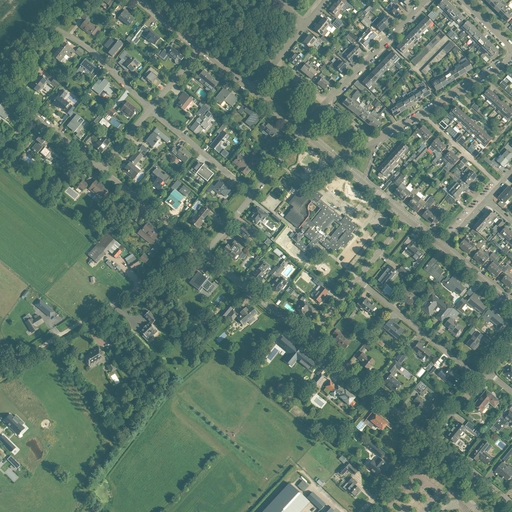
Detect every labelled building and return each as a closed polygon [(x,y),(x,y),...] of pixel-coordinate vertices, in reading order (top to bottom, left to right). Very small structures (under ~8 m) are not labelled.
[(107,10),(111,5),(114,1),(112,0),(99,0),(97,3),(107,10)] [(353,7),(344,0),(339,0),(339,1),(338,0),(334,5),(343,13),(347,8),(351,9),(352,7),(353,7)] [(440,12),(441,14),(444,11),(443,10),(449,4),(444,0),(442,0),(438,5),(441,7),(435,13),(433,11),(432,12),(431,12),(427,16),(431,19),(433,21),(438,15),(437,14),(440,12)] [(502,0),(494,0),(490,5),(493,7),(492,8),(494,10),(494,9),(501,3),(503,1),(502,0)] [(390,12),(396,17),(396,16),(397,17),(399,15),(399,14),(401,11),(396,6),(393,3),(391,5),(392,7),(388,11),(389,13),(390,12)] [(505,7),(501,3),(494,9),(499,13),(505,7)] [(454,9),(449,4),(443,10),(444,11),(441,14),(446,18),(448,15),(454,9)] [(505,7),(499,13),(498,14),(503,18),(511,9),(509,6),(510,5),(508,4),(505,7)] [(115,17),(117,14),(119,12),(122,8),(119,5),(116,9),(112,14),(115,17)] [(336,19),(340,14),(341,15),(343,13),(334,5),(330,11),(329,13),(336,19)] [(511,8),(511,9),(503,18),(508,22),(507,22),(508,22),(509,21),(510,20),(511,17),(511,8)] [(459,14),(454,9),(448,15),(452,19),(450,22),(452,23),(454,21),(453,20),(459,14)] [(130,15),(125,10),(119,18),(129,26),(134,20),(129,16),(130,15)] [(91,20),(87,17),(88,15),(84,12),(81,16),(86,20),(81,26),(87,31),(86,32),(90,35),(91,34),(95,37),(100,30),(96,27),(95,28),(88,22),(91,20)] [(380,20),(386,27),(391,21),(389,19),(390,18),(386,14),(380,20)] [(447,24),(449,26),(449,27),(452,27),(456,23),(458,25),(464,19),(464,18),(464,19),(459,14),(453,20),(454,21),(452,23),(450,22),(447,24)] [(426,17),(421,22),(427,28),(428,27),(432,23),(426,17)] [(114,18),(108,26),(111,28),(117,21),(114,18)] [(329,31),(333,27),(330,24),(330,23),(328,21),(328,20),(326,18),(325,19),(324,18),(319,23),(329,31)] [(361,22),(367,28),(370,25),(363,19),(361,22)] [(381,32),(386,27),(380,20),(375,26),(381,32)] [(466,33),(472,27),(467,22),(467,21),(461,28),(464,30),(461,33),(463,34),(465,36),(467,33),(466,33)] [(421,22),(416,27),(423,33),(426,29),(429,32),(431,30),(428,27),(427,28),(421,22)] [(329,32),(329,31),(319,23),(314,30),(324,37),(328,31),(329,32)] [(423,33),(416,27),(411,32),(418,38),(419,38),(421,40),(423,38),(420,36),(423,33)] [(466,33),(467,33),(471,37),(477,32),(472,27),(466,33)] [(154,45),(156,42),(159,38),(156,35),(155,36),(151,33),(152,32),(147,28),(143,33),(147,37),(146,38),(154,45)] [(376,37),(370,30),(368,28),(363,34),(365,36),(371,42),(376,37)] [(348,35),(354,41),(357,38),(351,32),(348,35)] [(418,38),(411,32),(407,37),(415,45),(419,41),(419,42),(420,41),(421,40),(419,38),(418,38)] [(482,36),(477,32),(471,37),(476,42),(473,44),(475,46),(475,45),(477,43),(476,42),(482,36)] [(321,46),(323,43),(320,40),(317,38),(316,40),(310,35),(304,43),(306,45),(304,48),(310,52),(312,49),(310,48),(313,44),(317,48),(320,45),(321,46)] [(346,37),(352,43),(354,41),(348,35),(346,37)] [(371,42),(365,36),(359,41),(366,47),(368,45),(369,45),(370,45),(371,44),(371,43),(371,42)] [(475,45),(479,49),(487,41),(482,36),(476,42),(477,43),(475,45)] [(326,45),(328,42),(322,37),(320,40),(323,43),(326,45)] [(411,49),(415,45),(407,37),(402,42),(408,48),(409,48),(411,49)] [(115,40),(114,41),(110,38),(107,42),(104,46),(107,49),(109,46),(112,49),(108,53),(112,57),(123,44),(119,41),(117,42),(115,40)] [(356,57),(361,52),(357,48),(359,46),(354,41),(352,43),(353,44),(347,49),(356,57)] [(492,46),(490,44),(491,43),(488,41),(487,41),(479,49),(483,53),(483,54),(485,55),(487,53),(486,52),(492,46)] [(406,51),(408,52),(409,52),(410,52),(411,50),(411,49),(409,48),(408,48),(402,42),(397,47),(403,54),(406,51)] [(70,57),(72,55),(75,51),(64,43),(60,49),(59,50),(53,57),(57,60),(60,62),(63,58),(62,57),(65,53),(70,57)] [(161,50),(157,55),(163,60),(168,54),(175,60),(175,61),(175,62),(175,63),(176,64),(177,64),(178,64),(179,64),(180,63),(180,62),(181,62),(181,60),(181,61),(184,58),(181,56),(182,51),(181,51),(181,52),(176,52),(168,45),(162,52),(161,50)] [(499,50),(498,50),(495,48),(494,48),(492,46),(486,52),(487,53),(485,55),(484,56),(485,56),(489,60),(491,57),(494,59),(501,52),(499,50)] [(81,57),(81,56),(84,52),(79,48),(75,53),(81,57)] [(349,61),(351,63),(356,57),(347,49),(347,48),(339,56),(346,63),(349,61)] [(121,60),(118,63),(126,72),(129,69),(132,72),(135,69),(138,66),(131,59),(132,58),(127,54),(123,50),(118,57),(121,60)] [(387,58),(393,64),(396,66),(399,70),(402,67),(395,61),(400,57),(394,51),(392,53),(392,52),(387,58)] [(291,58),(289,61),(295,66),(295,65),(298,67),(300,65),(304,60),(303,60),(305,58),(306,57),(300,53),(298,56),(295,53),(294,54),(293,53),(290,57),(291,58)] [(392,65),(395,67),(396,66),(393,64),(387,58),(382,63),(388,69),(392,65)] [(93,79),(94,77),(97,73),(94,70),(96,68),(85,59),(80,66),(81,66),(75,73),(80,76),(84,71),(93,79)] [(345,69),(347,67),(339,59),(336,61),(336,62),(334,65),(332,63),(332,64),(329,67),(328,66),(328,67),(336,73),(339,70),(341,73),(341,72),(342,73),(345,69)] [(458,63),(459,64),(460,66),(461,65),(466,73),(472,69),(468,62),(465,63),(462,59),(460,61),(461,61),(458,63)] [(301,70),(306,75),(311,68),(313,66),(314,65),(311,63),(308,61),(306,64),(301,70)] [(383,74),(384,73),(388,69),(382,63),(377,68),(383,74)] [(460,76),(466,73),(461,65),(460,66),(459,64),(454,67),(456,69),(460,76)] [(311,68),(306,75),(311,79),(316,73),(316,72),(319,69),(316,67),(316,68),(313,66),(311,68)] [(160,75),(156,72),(151,67),(142,78),(145,81),(146,80),(151,84),(151,83),(157,87),(160,83),(156,80),(160,75)] [(384,77),(385,77),(387,75),(384,73),(383,74),(377,68),(372,73),(378,79),(380,81),(384,77)] [(449,69),(446,70),(448,73),(450,73),(454,80),(460,76),(456,69),(451,72),(449,69)] [(442,73),(448,84),(454,80),(450,73),(448,73),(446,70),(442,73)] [(201,75),(200,75),(197,79),(204,85),(205,84),(207,87),(211,91),(218,83),(213,79),(213,80),(212,79),(212,78),(209,76),(207,75),(207,74),(204,72),(201,75)] [(373,84),(374,83),(378,79),(372,73),(367,78),(373,84)] [(438,80),(442,87),(448,84),(442,73),(437,76),(435,78),(436,81),(438,80)] [(333,79),(330,77),(328,80),(321,74),(317,79),(319,82),(317,84),(318,84),(318,86),(320,88),(321,87),(324,90),(333,79)] [(38,92),(41,88),(46,81),(40,76),(35,83),(33,82),(30,86),(38,92)] [(50,83),(57,88),(61,83),(54,78),(50,83)] [(377,85),(374,83),(373,84),(367,78),(362,83),(371,92),(371,91),(372,91),(374,89),(375,87),(377,85)] [(109,96),(111,93),(114,90),(108,84),(109,83),(104,79),(99,86),(96,83),(92,89),(99,95),(103,90),(109,96)] [(432,84),(434,87),(436,91),(442,87),(438,80),(436,81),(432,84)] [(505,90),(507,88),(509,86),(503,81),(499,85),(505,90)] [(430,95),(426,88),(426,87),(423,83),(420,85),(419,84),(417,85),(419,87),(416,89),(418,92),(419,91),(424,99),(430,95)] [(232,107),(235,103),(238,99),(232,95),(231,96),(229,95),(230,93),(224,88),(214,100),(221,105),(224,101),(232,107)] [(63,110),(67,106),(68,104),(63,99),(67,94),(61,89),(56,95),(58,96),(52,104),(57,108),(58,106),(63,110)] [(422,100),(424,99),(419,91),(418,92),(416,89),(415,90),(417,93),(414,95),(418,102),(419,103),(422,102),(422,101),(422,100)] [(484,99),(486,97),(488,99),(494,94),(489,89),(484,95),(483,94),(481,96),(484,99)] [(180,101),(177,105),(184,111),(187,107),(192,101),(193,100),(190,98),(187,96),(183,92),(181,96),(183,98),(180,101)] [(403,93),(404,96),(402,97),(404,99),(401,101),(402,102),(406,110),(412,106),(408,99),(406,99),(405,96),(407,95),(405,92),(403,93)] [(418,102),(414,95),(412,92),(407,95),(405,96),(406,99),(408,99),(412,106),(418,102)] [(493,103),(498,98),(494,94),(488,99),(486,101),(491,105),(493,103)] [(342,104),(348,109),(358,96),(357,95),(355,97),(354,96),(351,100),(348,97),(345,100),(344,99),(341,102),(343,103),(342,104)] [(348,109),(353,113),(359,106),(361,104),(356,100),(359,97),(358,96),(348,109)] [(497,107),(502,102),(498,98),(493,103),(497,107)] [(0,101),(0,115),(5,120),(11,113),(1,105),(2,103),(0,101)] [(396,104),(395,102),(393,103),(395,107),(396,106),(400,113),(406,110),(402,102),(401,101),(396,104)] [(472,107),(476,110),(478,112),(480,109),(477,106),(479,104),(477,101),(472,107)] [(122,109),(127,114),(131,117),(134,113),(134,114),(135,113),(135,112),(137,110),(127,102),(122,109)] [(502,111),(507,106),(502,102),(497,107),(496,108),(498,110),(497,112),(499,114),(502,111)] [(359,106),(353,113),(352,114),(355,117),(356,115),(359,117),(364,111),(363,110),(365,107),(368,109),(370,106),(368,104),(366,106),(365,105),(362,109),(359,106)] [(70,115),(73,111),(75,108),(70,105),(65,111),(70,115)] [(205,130),(209,126),(209,125),(206,123),(209,121),(209,120),(213,116),(209,112),(210,110),(204,105),(201,108),(204,111),(189,129),(197,135),(203,128),(204,129),(205,130)] [(251,127),(254,124),(255,125),(259,120),(258,119),(259,117),(247,106),(245,108),(242,106),(238,111),(241,114),(244,111),(250,116),(245,122),(251,127)] [(396,106),(395,107),(390,110),(394,117),(400,113),(396,106)] [(456,117),(461,111),(456,106),(448,115),(451,118),(454,115),(456,117)] [(506,115),(511,110),(507,106),(502,111),(506,115)] [(369,115),(371,113),(368,110),(369,109),(368,109),(365,107),(363,110),(364,111),(359,117),(364,122),(369,115)] [(385,107),(380,114),(381,115),(384,111),(386,113),(388,117),(391,115),(388,110),(385,107)] [(106,113),(103,117),(105,119),(108,115),(111,117),(115,111),(111,108),(107,114),(106,113)] [(87,138),(84,135),(84,134),(80,130),(83,127),(82,126),(81,126),(80,125),(83,121),(78,117),(79,116),(73,111),(69,117),(73,120),(68,126),(72,129),(77,133),(76,135),(80,139),(82,137),(85,140),(87,138)] [(364,122),(370,126),(375,120),(374,119),(376,116),(374,115),(376,113),(373,111),(372,113),(371,113),(369,115),(364,122)] [(458,124),(466,116),(461,111),(456,117),(458,119),(456,122),(458,124)] [(99,116),(93,123),(96,125),(102,118),(99,116)] [(376,116),(374,119),(375,120),(370,126),(375,131),(383,121),(378,118),(376,116)] [(470,120),(466,116),(458,124),(463,128),(465,125),(470,120)] [(110,125),(103,119),(99,124),(102,127),(103,125),(108,129),(110,125)] [(474,124),(470,120),(465,125),(467,127),(465,130),(467,132),(474,124)] [(442,121),(439,125),(440,125),(445,130),(448,126),(443,121),(442,121)] [(264,123),(261,127),(260,128),(263,131),(264,130),(270,135),(267,140),(270,143),(279,132),(268,124),(267,126),(264,123)] [(474,124),(467,132),(472,136),(479,128),(474,124)] [(413,135),(415,137),(419,133),(423,137),(428,131),(423,127),(421,129),(419,128),(413,135)] [(146,141),(149,144),(153,147),(158,141),(156,139),(158,136),(167,144),(171,139),(157,128),(153,132),(154,133),(152,135),(151,134),(146,141)] [(483,132),(479,128),(472,136),(476,140),(483,132)] [(223,131),(213,142),(210,146),(224,158),(229,153),(221,146),(229,136),(223,131)] [(432,135),(428,131),(423,137),(420,139),(423,142),(420,146),(421,147),(418,151),(419,152),(417,155),(418,156),(425,147),(426,146),(424,144),(427,141),(432,135)] [(488,136),(483,132),(476,140),(480,144),(488,136)] [(36,143),(31,149),(34,151),(35,152),(37,154),(39,151),(41,153),(40,153),(46,158),(51,152),(54,149),(51,146),(50,147),(48,150),(45,148),(47,146),(43,143),(44,142),(47,139),(41,135),(38,138),(36,140),(39,143),(38,144),(36,143)] [(492,140),(488,136),(480,144),(479,146),(483,150),(492,140)] [(109,143),(106,140),(102,137),(94,146),(102,153),(109,143)] [(433,153),(433,152),(441,143),(437,139),(428,148),(433,153)] [(473,145),(472,146),(468,151),(471,154),(476,148),(479,145),(476,142),(473,145)] [(411,150),(407,147),(403,143),(399,148),(405,153),(407,155),(408,153),(409,154),(410,153),(409,152),(411,150)] [(433,161),(435,163),(443,155),(441,153),(446,148),(441,143),(433,152),(438,156),(433,161)] [(149,151),(146,148),(142,145),(140,148),(145,153),(146,154),(149,151)] [(511,153),(511,150),(507,145),(504,148),(508,151),(503,156),(509,162),(511,158),(511,154),(511,153)] [(174,147),(171,151),(170,152),(175,156),(176,155),(185,162),(191,155),(181,147),(179,151),(174,147)] [(425,147),(418,156),(417,156),(413,161),(419,166),(420,165),(416,162),(428,150),(425,147)] [(405,153),(399,148),(395,152),(400,158),(403,160),(405,158),(402,155),(405,153)] [(134,178),(137,174),(140,171),(134,166),(143,156),(137,151),(128,162),(130,163),(124,170),(134,178)] [(391,157),(396,162),(400,158),(395,152),(391,157)] [(446,165),(455,156),(450,152),(445,157),(443,155),(435,163),(438,165),(439,164),(441,165),(443,163),(446,165)] [(234,162),(241,168),(239,170),(245,175),(259,159),(252,154),(246,162),(239,156),(234,162)] [(67,166),(68,164),(72,160),(66,155),(61,161),(67,166)] [(454,166),(456,164),(459,160),(455,156),(446,165),(451,169),(454,165),(454,166)] [(504,167),(509,162),(503,156),(497,162),(494,159),(492,161),(499,168),(501,165),(504,168),(504,167)] [(399,164),(396,162),(391,157),(387,161),(395,168),(399,164)] [(207,182),(210,179),(213,174),(207,168),(208,167),(204,164),(205,164),(204,163),(203,165),(198,161),(199,161),(198,161),(190,171),(195,175),(197,173),(207,182)] [(383,165),(388,171),(391,173),(395,168),(387,161),(383,165)] [(457,165),(457,166),(460,168),(461,169),(465,165),(461,161),(457,165)] [(154,179),(155,181),(152,184),(159,190),(162,186),(160,184),(163,181),(164,182),(166,180),(167,181),(170,177),(166,173),(163,176),(157,171),(161,166),(157,162),(152,168),(155,170),(151,175),(155,178),(154,179)] [(386,177),(388,175),(386,173),(388,171),(383,165),(378,170),(381,172),(378,174),(378,176),(381,178),(382,178),(384,175),(386,177)] [(465,174),(467,175),(473,181),(477,176),(468,168),(466,169),(464,172),(465,174)] [(469,185),(473,181),(467,175),(465,174),(461,178),(457,174),(456,174),(455,173),(453,175),(465,185),(467,183),(469,185)] [(463,192),(465,190),(463,188),(465,185),(453,175),(452,177),(453,178),(453,179),(457,183),(453,187),(461,194),(461,195),(462,195),(463,193),(463,192)] [(401,176),(400,177),(396,181),(398,183),(397,186),(399,187),(394,193),(399,197),(404,191),(407,187),(402,183),(405,181),(402,178),(403,177),(401,176)] [(106,192),(107,193),(108,192),(107,192),(109,190),(106,188),(105,188),(100,184),(101,184),(96,180),(89,189),(101,199),(106,192)] [(171,188),(172,187),(175,190),(181,182),(178,180),(171,188)] [(82,191),(84,189),(87,185),(83,181),(77,187),(82,191)] [(213,194),(215,192),(217,194),(219,192),(223,195),(225,196),(231,189),(224,184),(223,184),(219,181),(214,187),(211,184),(206,190),(210,193),(211,192),(213,194)] [(410,193),(413,195),(416,190),(414,188),(413,189),(408,186),(407,187),(404,191),(399,197),(404,201),(410,193)] [(457,199),(461,194),(453,187),(449,191),(445,187),(443,189),(449,195),(453,199),(455,197),(457,199)] [(413,209),(421,199),(417,196),(419,194),(419,192),(421,190),(418,188),(416,190),(413,195),(415,197),(408,205),(413,209)] [(308,189),(303,195),(312,202),(313,203),(320,208),(321,206),(324,203),(320,200),(322,197),(316,192),(317,191),(314,194),(308,189)] [(182,197),(174,191),(170,195),(172,196),(170,198),(167,202),(176,210),(177,209),(176,209),(177,207),(180,204),(181,204),(182,204),(178,201),(181,199),(182,197)] [(293,207),(285,218),(297,228),(298,226),(299,225),(301,226),(303,228),(309,220),(307,218),(308,217),(308,216),(309,216),(309,215),(309,214),(309,213),(308,211),(308,210),(308,209),(308,208),(308,207),(308,206),(309,205),(310,204),(311,202),(312,202),(303,195),(299,191),(289,203),(293,207)] [(504,207),(506,204),(505,203),(510,198),(504,192),(499,197),(501,200),(499,202),(504,207)] [(426,202),(421,199),(413,209),(418,212),(424,205),(427,206),(433,199),(434,197),(432,195),(426,202)] [(435,201),(433,199),(427,206),(429,208),(423,216),(427,220),(435,210),(431,206),(435,201)] [(309,220),(303,228),(298,234),(296,233),(291,239),(296,243),(295,245),(304,252),(306,250),(310,254),(315,248),(314,247),(319,241),(328,249),(330,247),(336,252),(341,246),(343,248),(348,242),(349,243),(348,241),(353,235),(351,234),(356,228),(350,223),(353,220),(352,220),(351,221),(345,216),(343,219),(339,216),(324,203),(321,206),(320,208),(320,209),(311,221),(309,220)] [(194,218),(190,222),(197,228),(200,224),(202,222),(201,221),(206,215),(207,215),(209,212),(206,209),(204,207),(194,219),(194,218)] [(254,214),(250,219),(252,221),(252,222),(253,222),(256,224),(260,219),(263,221),(265,218),(268,215),(258,207),(253,213),(254,214)] [(440,214),(435,210),(427,220),(432,224),(434,222),(437,224),(441,220),(440,219),(446,212),(443,210),(440,214)] [(493,222),(494,221),(497,217),(490,210),(486,215),(493,222)] [(148,254),(148,255),(152,258),(165,242),(161,238),(160,239),(157,236),(160,233),(148,223),(145,226),(139,221),(142,218),(137,214),(133,219),(137,223),(138,222),(144,228),(143,230),(142,229),(138,233),(151,244),(154,246),(148,254)] [(273,214),(271,217),(278,223),(280,220),(273,214)] [(494,222),(493,222),(486,215),(482,219),(490,227),(494,222)] [(488,229),(490,227),(482,219),(478,224),(483,229),(486,226),(488,229)] [(496,224),(499,227),(501,228),(505,224),(500,220),(496,224)] [(483,229),(478,224),(473,228),(479,233),(483,229)] [(238,232),(242,235),(246,239),(249,236),(251,238),(255,232),(251,229),(249,231),(243,226),(238,232)] [(503,240),(505,238),(510,232),(506,228),(504,230),(503,228),(497,234),(503,240)] [(95,246),(88,255),(97,263),(108,251),(112,255),(118,248),(120,245),(111,237),(108,234),(107,233),(95,246)] [(464,250),(471,242),(466,238),(459,246),(464,250)] [(469,254),(475,247),(475,246),(477,248),(483,241),(482,240),(480,242),(479,241),(477,244),(476,243),(474,243),(473,244),(471,242),(464,250),(469,254)] [(478,262),(485,253),(483,251),(484,250),(482,248),(484,245),(486,242),(485,240),(484,241),(483,241),(477,248),(480,250),(473,258),(478,262)] [(242,252),(241,251),(243,248),(235,241),(231,245),(232,245),(230,247),(228,245),(223,251),(226,254),(228,257),(229,256),(233,259),(237,254),(239,256),(239,257),(242,259),(244,259),(246,256),(246,254),(244,252),(242,252)] [(405,251),(409,254),(418,261),(423,254),(413,246),(416,243),(413,241),(407,248),(406,248),(405,249),(406,250),(405,251)] [(112,255),(116,259),(122,252),(118,248),(112,255)] [(488,255),(485,253),(478,262),(483,266),(489,258),(492,260),(496,255),(493,253),(491,256),(489,254),(488,255)] [(140,259),(141,260),(145,263),(149,259),(145,255),(144,254),(140,259)] [(492,273),(500,264),(497,262),(498,261),(496,259),(498,257),(496,255),(492,260),(494,261),(488,269),(492,273)] [(126,261),(129,266),(132,270),(140,264),(134,256),(126,261)] [(444,271),(436,265),(434,263),(436,260),(433,258),(424,269),(437,279),(444,271)] [(254,266),(251,270),(253,272),(252,273),(255,276),(257,277),(256,278),(261,282),(264,278),(269,271),(267,269),(268,268),(262,264),(261,265),(258,262),(254,266)] [(502,267),(500,264),(492,273),(497,277),(502,271),(504,273),(510,266),(507,265),(506,267),(504,265),(502,267)] [(281,289),(283,286),(284,286),(287,282),(279,276),(285,269),(281,265),(273,274),(277,277),(273,282),(274,283),(269,289),(273,291),(274,289),(278,292),(279,291),(282,293),(284,291),(281,289)] [(382,277),(379,281),(383,285),(386,281),(387,282),(388,282),(389,282),(389,281),(390,281),(391,281),(398,272),(397,272),(389,265),(381,276),(382,277)] [(275,266),(269,274),(272,276),(278,268),(275,266)] [(402,266),(399,270),(401,272),(406,277),(408,278),(409,279),(412,275),(410,273),(406,269),(402,266)] [(506,285),(511,278),(511,274),(510,273),(511,272),(510,271),(511,269),(511,268),(510,266),(504,273),(504,274),(506,276),(502,281),(506,285)] [(189,283),(194,287),(200,292),(203,288),(207,291),(212,285),(214,286),(215,286),(207,280),(205,278),(207,276),(204,274),(203,275),(199,272),(195,276),(191,272),(194,268),(185,278),(185,279),(187,277),(191,281),(189,283)] [(312,278),(314,279),(313,281),(319,286),(322,283),(308,272),(308,273),(310,274),(309,275),(309,276),(312,278)] [(455,275),(451,279),(446,285),(445,287),(453,293),(454,291),(459,295),(465,289),(455,281),(457,278),(455,275)] [(294,289),(290,286),(286,291),(291,295),(295,290),(296,289),(294,288),(294,289)] [(312,297),(313,298),(312,299),(315,300),(319,303),(328,292),(321,286),(312,297)] [(410,306),(414,302),(417,298),(405,289),(397,299),(403,303),(406,300),(408,302),(407,303),(410,306)] [(475,292),(471,297),(469,300),(469,299),(468,300),(467,300),(466,300),(465,300),(462,298),(454,308),(460,313),(462,315),(463,313),(460,311),(466,304),(474,310),(475,308),(481,313),(487,306),(476,297),(478,295),(475,292)] [(299,305),(296,309),(300,312),(299,313),(301,315),(303,316),(308,310),(312,312),(314,309),(311,306),(307,303),(309,301),(305,298),(303,296),(300,300),(301,301),(299,304),(300,304),(299,305)] [(445,306),(440,302),(433,296),(422,309),(425,312),(427,311),(430,314),(433,310),(432,310),(436,305),(443,310),(437,317),(442,321),(453,308),(447,304),(445,306)] [(354,308),(356,309),(357,308),(360,311),(363,308),(370,313),(375,307),(376,308),(376,307),(373,305),(373,304),(372,304),(368,301),(368,300),(366,299),(361,305),(359,302),(354,308)] [(36,305),(45,313),(49,308),(40,300),(36,305)] [(228,305),(219,316),(224,320),(233,309),(228,305)] [(246,308),(242,311),(240,313),(241,314),(237,318),(243,325),(247,321),(250,324),(255,319),(253,317),(257,313),(251,306),(247,310),(246,308)] [(460,313),(454,308),(444,321),(447,323),(445,325),(450,329),(449,331),(458,338),(463,332),(460,330),(462,328),(454,321),(460,313)] [(489,310),(486,314),(482,318),(488,323),(490,321),(500,329),(505,322),(495,314),(498,311),(495,308),(492,312),(489,310)] [(353,309),(346,318),(351,321),(353,318),(351,316),(355,311),(353,309)] [(146,326),(145,326),(144,327),(143,328),(144,328),(140,332),(144,335),(143,337),(142,336),(147,342),(148,342),(147,341),(153,334),(152,333),(153,333),(152,332),(154,329),(155,329),(151,325),(152,324),(157,319),(156,319),(149,312),(149,311),(144,316),(150,322),(149,323),(146,326)] [(230,319),(232,321),(237,315),(233,311),(226,319),(228,321),(230,319)] [(43,322),(40,316),(39,317),(37,314),(34,316),(36,319),(32,322),(30,319),(26,322),(32,333),(37,330),(35,327),(43,322)] [(390,319),(384,328),(397,339),(404,330),(398,326),(398,327),(390,320),(391,320),(390,319)] [(343,350),(347,346),(349,343),(339,335),(341,333),(337,329),(333,334),(337,337),(333,342),(343,350)] [(477,332),(471,339),(470,338),(467,342),(468,343),(467,344),(468,345),(469,343),(472,346),(471,347),(474,350),(479,345),(478,344),(484,337),(477,332)] [(285,348),(293,354),(288,360),(294,365),(298,359),(311,370),(316,363),(305,355),(303,353),(304,352),(298,347),(297,349),(294,346),(294,345),(290,342),(285,338),(281,343),(285,347),(285,348)] [(423,346),(418,343),(412,350),(416,353),(417,352),(421,356),(421,357),(425,361),(431,353),(424,347),(424,348),(422,347),(423,346)] [(105,358),(101,351),(98,347),(92,351),(93,352),(84,358),(90,368),(105,358)] [(368,370),(371,366),(374,362),(368,356),(367,357),(362,353),(358,358),(363,362),(361,364),(368,370)] [(395,359),(401,363),(406,357),(401,353),(395,359)] [(395,360),(387,370),(391,373),(396,368),(398,369),(401,365),(395,360)] [(111,373),(117,369),(112,362),(109,364),(106,365),(111,373)] [(321,374),(324,370),(321,368),(316,374),(319,376),(321,374)] [(450,369),(447,373),(444,376),(445,377),(445,376),(454,383),(453,384),(454,384),(456,382),(457,382),(458,382),(457,381),(460,377),(456,373),(455,374),(452,372),(453,371),(450,369)] [(313,384),(316,386),(324,376),(321,374),(319,376),(313,384)] [(387,379),(384,383),(394,391),(397,388),(400,384),(391,377),(389,376),(387,379)] [(330,381),(325,387),(331,392),(330,393),(334,396),(336,393),(340,396),(339,397),(343,400),(343,401),(349,405),(349,404),(352,407),(356,403),(353,400),(355,398),(354,398),(355,397),(351,394),(351,395),(345,390),(344,390),(337,385),(336,386),(330,381)] [(420,381),(414,389),(423,396),(427,390),(435,396),(436,394),(420,381)] [(474,406),(478,409),(477,409),(479,410),(478,411),(479,411),(482,413),(486,408),(485,407),(489,402),(495,407),(500,401),(486,391),(474,406)] [(434,407),(430,403),(429,403),(426,407),(421,403),(423,401),(417,397),(414,401),(417,404),(416,404),(418,406),(416,408),(423,414),(423,415),(426,418),(428,416),(428,417),(429,416),(428,415),(432,411),(431,410),(434,407)] [(366,425),(367,425),(371,421),(382,430),(386,425),(390,429),(393,426),(374,410),(363,422),(361,420),(359,422),(358,424),(357,425),(357,426),(356,427),(361,431),(362,430),(363,428),(365,426),(365,427),(366,425)] [(493,432),(496,429),(498,430),(502,424),(504,426),(507,426),(510,423),(511,424),(511,412),(509,410),(504,417),(502,415),(490,429),(493,432)] [(10,415),(5,421),(8,424),(8,425),(8,424),(10,426),(9,426),(9,427),(10,426),(12,428),(11,429),(15,432),(21,426),(23,423),(22,422),(16,416),(13,418),(10,415)] [(452,431),(447,437),(452,440),(452,439),(456,442),(468,428),(473,432),(476,428),(468,422),(465,426),(466,426),(465,427),(463,425),(462,426),(458,423),(455,428),(454,427),(451,431),(452,431)] [(483,433),(477,429),(474,433),(480,437),(483,433)] [(3,443),(11,451),(11,450),(12,450),(14,447),(15,448),(7,439),(3,443)] [(370,440),(365,446),(375,454),(379,457),(375,461),(374,462),(373,461),(367,467),(372,472),(376,475),(382,469),(381,468),(380,467),(384,463),(380,460),(380,459),(385,454),(383,452),(384,451),(370,440)] [(487,465),(490,461),(493,458),(484,451),(489,445),(485,441),(472,457),(477,461),(479,457),(482,460),(487,465)] [(506,451),(500,458),(505,461),(510,455),(506,451)] [(7,459),(14,467),(17,463),(20,466),(20,465),(10,456),(12,457),(8,461),(7,459)] [(337,472),(341,476),(347,470),(350,473),(353,470),(346,463),(337,472)] [(508,481),(509,479),(511,475),(511,472),(502,464),(499,468),(495,471),(503,477),(502,478),(503,479),(504,478),(508,481)] [(355,469),(352,472),(357,477),(360,474),(355,469)] [(352,478),(348,482),(343,487),(348,491),(354,496),(357,493),(358,494),(360,491),(355,485),(357,483),(352,478)] [(262,511),(300,511),(310,502),(289,483),(262,511)] [(307,498),(320,510),(321,509),(323,511),(322,511),(331,511),(333,511),(328,506),(327,507),(324,505),(325,504),(312,492),(307,498)]
